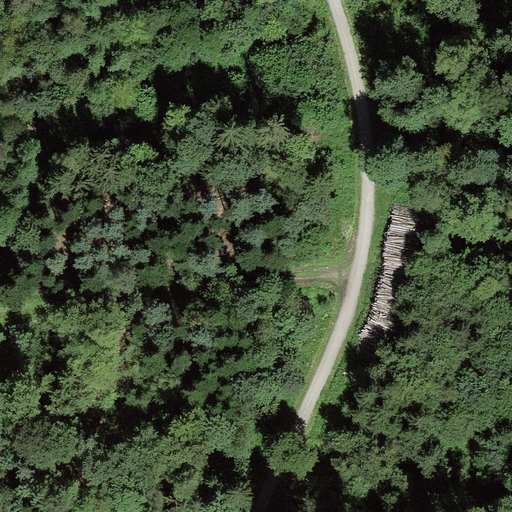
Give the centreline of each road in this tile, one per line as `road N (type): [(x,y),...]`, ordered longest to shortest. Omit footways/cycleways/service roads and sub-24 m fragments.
road 1 (track): [(253,511),(334,321),(359,166),(346,62),(325,0)]
road 2 (track): [(340,283),(28,314)]
